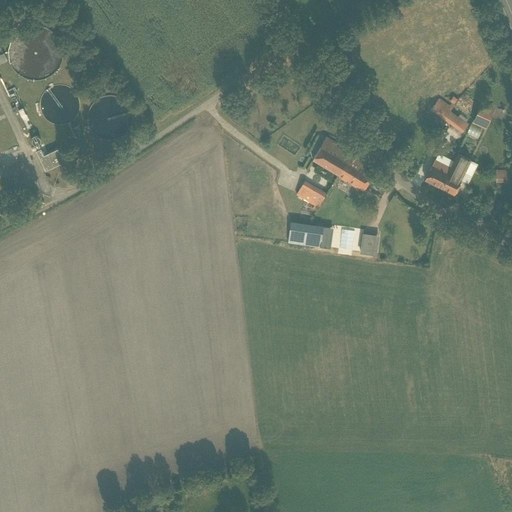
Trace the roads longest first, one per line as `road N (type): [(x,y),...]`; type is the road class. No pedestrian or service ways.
road 1 (unclassified): [(40,213),(304,44)]
road 2 (unclassified): [(511,246),(416,201),(381,163),(304,44)]
